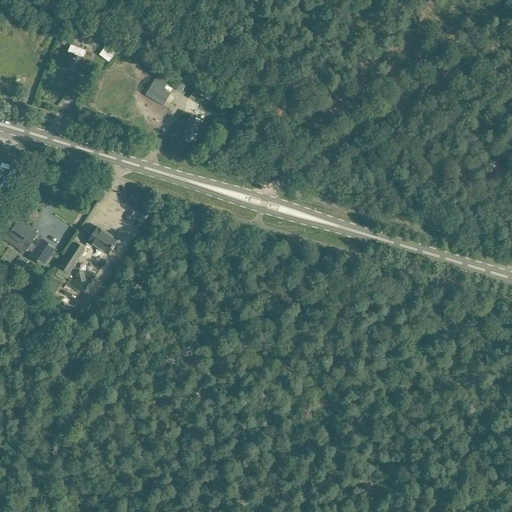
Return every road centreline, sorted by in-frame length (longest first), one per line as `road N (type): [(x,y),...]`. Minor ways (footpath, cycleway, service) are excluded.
road 1 (primary): [(221,190),(0,124)]
road 2 (primary): [(511,279),(304,216)]
road 3 (track): [(511,48),(426,85),(327,145)]
